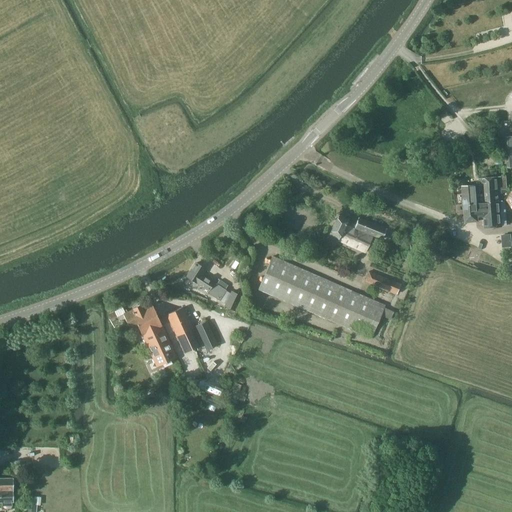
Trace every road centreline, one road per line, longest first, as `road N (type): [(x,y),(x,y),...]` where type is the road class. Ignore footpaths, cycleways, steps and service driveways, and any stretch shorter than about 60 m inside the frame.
road 1 (tertiary): [(0,323),(141,267),(238,204),(364,84),(427,0)]
road 2 (unknown): [(395,45),(473,106),(511,105)]
